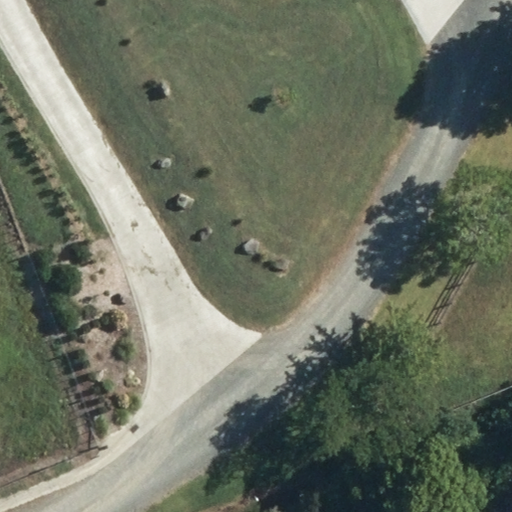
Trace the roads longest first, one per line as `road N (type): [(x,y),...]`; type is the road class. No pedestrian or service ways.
road 1 (unknown): [(222,420),(326,324),(431,166),(511,17)]
road 2 (unknown): [(13,0),(174,258)]
road 3 (unknown): [(174,258),(222,420)]
road 4 (unknown): [(86,511),(222,420)]
